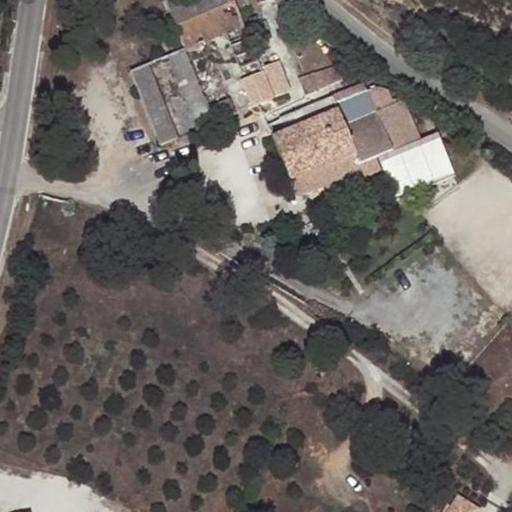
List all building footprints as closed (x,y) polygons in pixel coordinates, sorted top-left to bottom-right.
[(230,0),(166,0),(160,3),(180,50),(184,48),(241,24),(230,0)] [(214,121),(184,48),(180,50),(167,55),(197,128),(214,121)] [(263,71),(241,79),(251,106),(291,90),(279,60),(262,67),(263,71)] [(178,137),(148,65),(129,73),(159,145),(178,137)] [(307,87),(339,80),(336,68),(305,75),(307,87)] [(364,99),(333,112),(339,124),(369,112),(364,99)] [(339,124),(333,112),(269,141),(297,205),(360,179),(355,164),(386,151),(369,112),(339,124)] [(459,493),(446,511),(480,511),(483,508),(459,493)]
